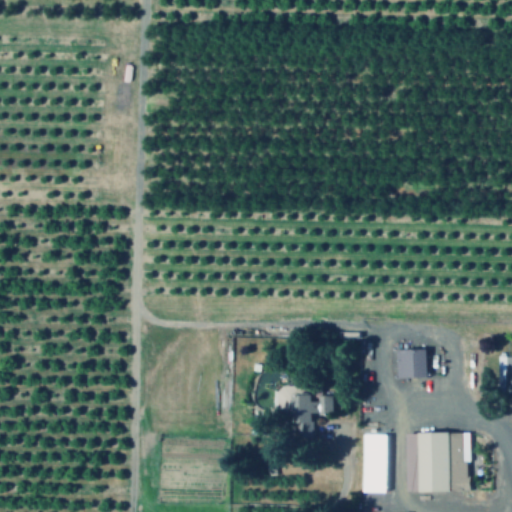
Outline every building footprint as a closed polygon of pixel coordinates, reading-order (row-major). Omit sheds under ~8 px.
[(421,349),(392,350),(393,378),(422,377),(421,349)] [(511,356),(495,356),(494,393),(511,393),(511,356)] [(328,415),(328,396),(313,396),(314,401),(306,402),(305,395),(290,395),(289,386),(271,386),(271,417),(287,417),(287,427),(297,427),(297,434),(308,434),(307,415),(328,415)] [(464,432),(401,433),(402,492),(466,491),(464,432)] [(358,492),(381,492),(382,435),(359,435),(358,492)]
